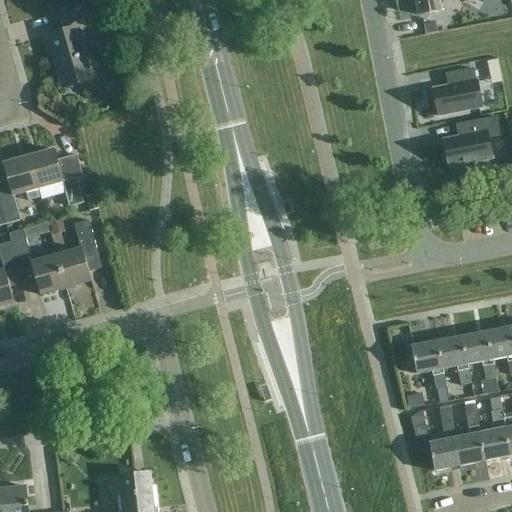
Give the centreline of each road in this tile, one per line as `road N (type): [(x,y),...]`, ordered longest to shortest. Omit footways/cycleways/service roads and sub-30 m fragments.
road 1 (secondary): [(190,0),(265,336),(320,511)]
road 2 (secondary): [(336,511),(293,299),(207,0)]
road 3 (residential): [(422,258),(372,0)]
road 4 (residential): [(0,445),(183,423)]
road 5 (residential): [(0,358),(153,315)]
